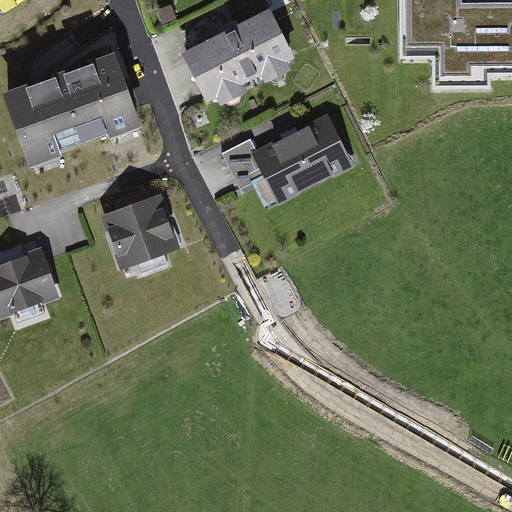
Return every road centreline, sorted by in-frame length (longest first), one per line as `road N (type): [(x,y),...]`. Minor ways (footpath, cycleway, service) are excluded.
road 1 (unclassified): [(122,0),(179,165),(266,326),(336,390),(511,494)]
road 2 (unknown): [(22,231),(179,165)]
